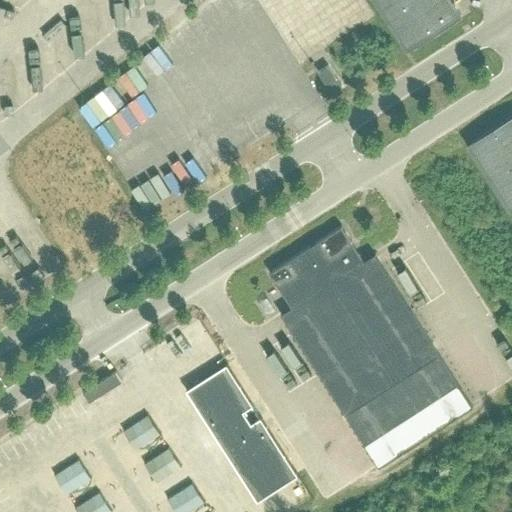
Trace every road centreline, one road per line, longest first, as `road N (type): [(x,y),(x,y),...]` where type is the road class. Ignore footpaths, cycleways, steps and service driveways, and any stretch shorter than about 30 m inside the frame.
road 1 (unclassified): [(0,408),(511,79)]
road 2 (unclassified): [(511,15),(0,341)]
